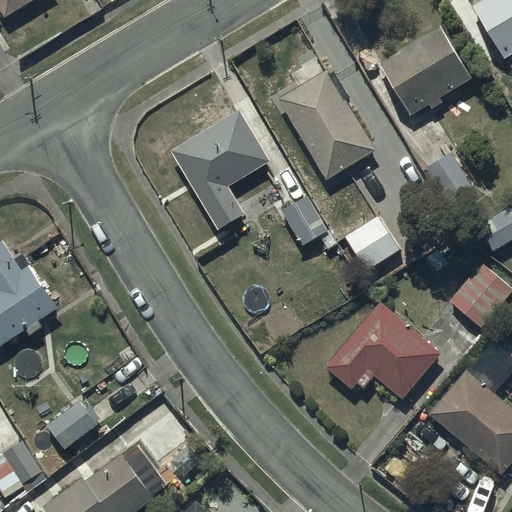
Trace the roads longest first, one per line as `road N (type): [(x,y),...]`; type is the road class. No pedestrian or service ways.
road 1 (residential): [(46,108),(190,355),(279,459),(338,511)]
road 2 (residential): [(228,0),(46,108)]
